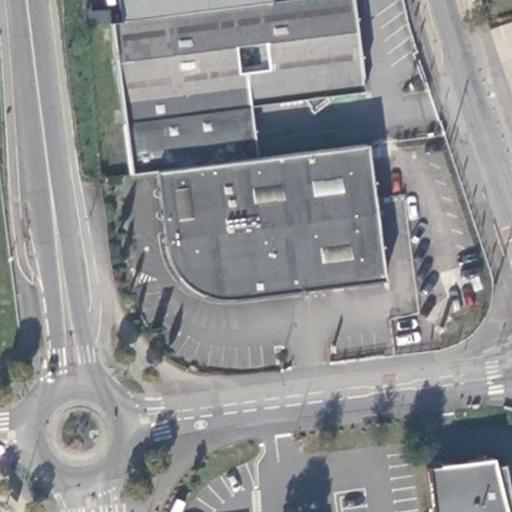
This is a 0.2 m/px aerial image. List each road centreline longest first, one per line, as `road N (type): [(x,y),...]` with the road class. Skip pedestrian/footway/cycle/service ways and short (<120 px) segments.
road 1 (unclassified): [(511,370),(204,411),(122,402)]
road 2 (secondary): [(101,384),(86,351),(46,170)]
road 3 (secondary): [(46,170),(50,387)]
road 4 (unclassified): [(511,204),(468,99),(443,0)]
road 5 (secondary): [(25,0),(46,170)]
